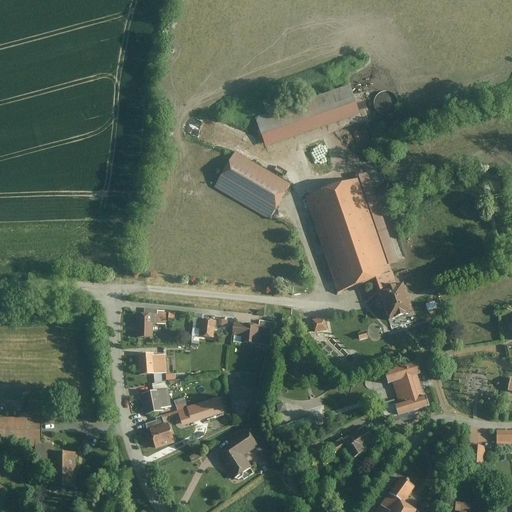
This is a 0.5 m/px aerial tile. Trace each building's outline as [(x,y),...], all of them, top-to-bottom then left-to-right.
[(261,119),(267,137),(360,106),(354,88),(261,119)] [(234,149),(212,185),(264,216),(286,179),(234,149)] [(303,198),(335,292),(391,273),(359,179),(303,198)] [(388,300),(395,325),(417,319),(409,293),(388,300)] [(154,316),(140,317),(140,341),(154,341),(154,316)] [(327,321),(317,323),(319,335),(329,334),(327,321)] [(215,340),(218,323),(210,322),(207,339),(215,340)] [(259,346),(261,328),(238,326),(237,336),(249,337),(249,346),(259,346)] [(159,357),(143,358),(144,378),(160,377),(159,357)] [(427,406),(424,395),(417,397),(410,375),(417,373),(413,362),(381,374),(384,384),(392,381),(400,403),(390,406),(394,417),(427,406)] [(503,393),(511,395),(511,381),(506,380),(503,393)] [(170,411),(166,392),(143,397),(147,416),(170,411)] [(0,447),(35,448),(35,456),(54,455),(54,441),(41,441),(41,416),(0,416),(0,447)] [(169,425),(150,432),(157,453),(176,446),(169,425)] [(245,452),(260,443),(249,425),(227,437),(237,453),(225,460),(235,477),(253,467),(245,452)] [(369,442),(361,429),(338,444),(346,456),(369,442)] [(511,433),(494,435),(495,448),(511,447),(511,433)] [(484,469),(485,450),(468,449),(467,468),(484,469)] [(80,451),(55,451),(55,486),(80,486),(80,451)] [(315,461),(322,470),(330,464),(323,454),(315,461)] [(414,511),(400,503),(409,489),(399,482),(379,511),(414,511)] [(511,511),(511,500),(503,501),(503,511),(511,511)] [(481,511),(481,502),(473,502),(473,511),(481,511)]
